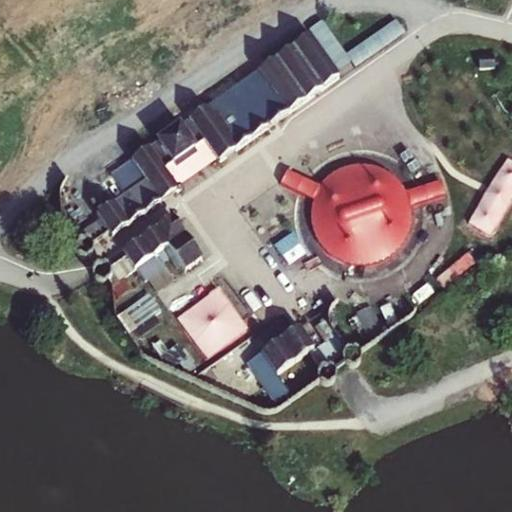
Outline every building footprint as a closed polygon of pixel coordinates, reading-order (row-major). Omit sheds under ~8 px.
[(217,161),(343,74),(313,30),(99,179),(113,199),(88,216),(92,222),(76,234),(80,240),(77,243),(76,248),(79,254),(89,254),(92,248),(90,242),(108,230),(111,235),(162,200),(177,189),(163,169),(173,162),(178,168),(198,154),(194,148),(203,141),(217,161)] [(450,101),(494,164),(511,150),(511,143),(471,86),(450,101)] [(328,176),(321,184),(295,173),(293,179),(291,185),(315,196),(313,201),(311,212),(312,227),(317,240),(326,252),(338,261),(356,267),(374,267),(385,263),(398,255),(406,246),(413,235),(416,225),(416,208),(441,200),(437,188),(411,194),(407,184),(395,172),(381,165),(369,162),(352,163),(338,169),(328,176)] [(511,200),(511,165),(506,162),(467,224),(489,237),(511,200)] [(126,256),(107,267),(103,263),(97,264),(94,269),(93,275),(97,279),(101,280),(106,278),(108,281),(134,263),(142,275),(162,262),(154,249),(165,240),(183,266),(200,253),(173,215),(122,250),(126,256)] [(220,292),(180,321),(209,361),(249,332),(220,292)] [(137,342),(171,317),(153,293),(119,319),(137,342)] [(309,346),(294,324),(290,327),(262,346),(243,359),(270,398),(289,386),(276,368),(305,349),(309,346)] [(356,369),(358,368),(361,366),(362,364),(363,361),(362,358),(361,355),(359,353),(356,353),(353,353),(350,354),(348,356),(347,359),(347,362),(348,365),(350,367),(353,368),(356,369)] [(329,387),(332,386),(334,384),(336,382),(336,379),(336,376),(334,374),(332,372),(329,371),(326,371),(323,373),(321,375),(320,377),(320,380),(321,383),(323,385),(326,387),(329,387)] [(218,376),(203,386),(214,394),(225,387),(218,376)]
